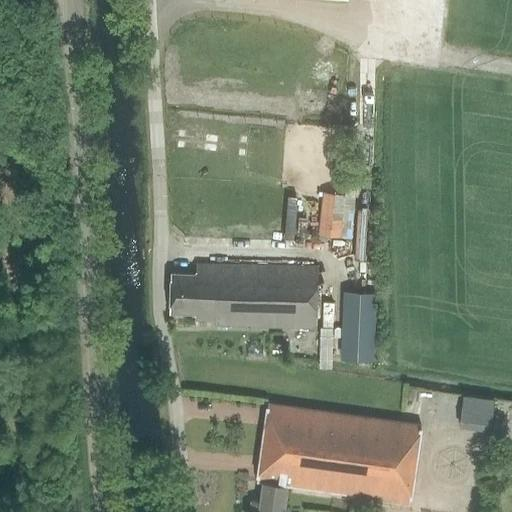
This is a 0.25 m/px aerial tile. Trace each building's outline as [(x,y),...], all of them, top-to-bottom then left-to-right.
[(322,191),(317,233),(342,236),(347,194),(322,191)] [(316,329),(317,268),(195,265),(195,275),(171,275),(170,314),(195,314),(195,321),(216,321),(216,327),(316,329)] [(338,365),(338,325),(326,325),(325,365),(338,365)] [(499,426),(500,395),(467,395),(466,426),(499,426)] [(258,511),(248,511),(247,511),(283,511),(283,510),(281,510),(284,485),(408,500),(418,420),(266,401),(256,480),(261,481),(258,511)]
